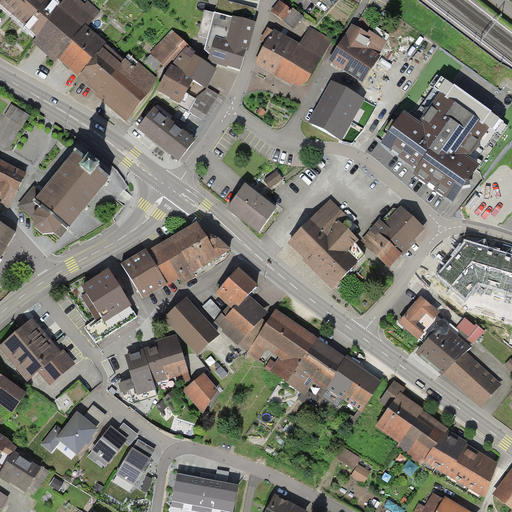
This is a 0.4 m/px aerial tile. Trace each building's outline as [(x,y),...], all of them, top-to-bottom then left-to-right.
[(0,0),(0,7),(9,15),(36,38),(59,6),(52,0),(0,0)] [(58,60),(78,77),(105,44),(107,43),(87,27),(100,11),(88,1),(85,4),(79,0),(63,0),(59,6),(36,38),(33,43),(56,62),(58,60)] [(218,0),(215,13),(253,22),(256,9),(222,0),(218,0)] [(292,10),(279,1),(271,12),(283,21),(284,20),(292,11),(292,10)] [(293,8),(292,10),(292,11),(284,20),(294,28),(304,17),(293,8)] [(207,39),(214,14),(204,11),(197,36),(207,39)] [(210,54),(208,62),(227,68),(227,67),(240,71),(246,51),(249,52),(256,23),(253,22),(215,13),(214,13),(214,14),(207,39),(204,50),(210,54)] [(367,34),(352,24),(328,61),(364,84),(381,57),(379,55),(387,42),(386,42),(373,33),(369,31),(367,34)] [(274,30),(255,63),(291,86),(292,84),(299,87),(308,83),(333,40),(310,27),(299,44),(274,30)] [(377,28),(373,33),(386,42),(390,36),(377,28)] [(171,66),(187,48),(189,46),(172,30),(151,52),(170,68),(171,66)] [(124,60),(105,44),(78,77),(77,79),(96,93),(95,95),(126,122),(157,79),(139,63),(135,67),(125,59),(124,60)] [(208,88),(217,70),(194,56),(196,53),(187,48),(171,66),(170,68),(157,91),(181,105),(193,82),(206,89),(207,90),(208,88)] [(508,126),(438,76),(431,86),(434,88),(413,118),(405,112),(380,146),(416,171),(413,176),(452,204),(508,126)] [(308,123),(342,142),(366,99),(332,80),(318,105),(308,123)] [(219,95),(208,88),(207,90),(206,89),(196,98),(189,112),(203,120),(219,95)] [(30,115),(11,104),(4,116),(23,127),(30,115)] [(260,107),(256,112),(261,117),(266,112),(260,107)] [(172,122),(154,108),(136,129),(179,163),(196,141),(172,122)] [(87,160),(76,150),(41,193),(33,186),(16,207),(32,220),(34,229),(43,236),(55,234),(60,239),(69,228),(69,229),(110,179),(99,169),(100,168),(89,158),(87,160)] [(27,175),(0,160),(0,209),(5,212),(7,208),(8,209),(27,175)] [(270,189),(283,179),(276,170),(264,180),(270,189)] [(258,234),(277,209),(262,197),(246,185),(226,210),(258,234)] [(348,217),(330,200),(287,244),(304,259),(302,261),(332,290),(358,263),(347,252),(359,240),(341,223),(348,217)] [(372,228),(402,255),(403,256),(416,242),(415,241),(425,229),(401,207),(384,224),(379,220),(372,228)] [(0,258),(16,234),(0,223),(0,258)] [(197,223),(147,252),(168,286),(179,279),(184,285),(197,278),(193,273),(232,251),(219,238),(211,236),(207,239),(197,223)] [(389,269),(402,255),(372,228),(361,241),(366,246),(365,247),(389,269)] [(465,300),(479,283),(511,292),(511,253),(466,240),(436,276),(465,300)] [(168,286),(147,252),(146,249),(122,264),(136,287),(143,299),(168,286)] [(258,286),(237,268),(233,273),(235,274),(215,295),(229,307),(232,310),(236,307),(238,309),(249,296),(258,286)] [(119,285),(109,269),(82,286),(100,316),(85,328),(96,343),(137,317),(130,306),(132,305),(119,285)] [(269,313),(249,296),(238,309),(236,307),(232,310),(229,307),(223,313),(216,321),(215,322),(222,330),(221,331),(238,347),(239,345),(247,352),(264,327),(259,323),(269,313)] [(440,313),(421,297),(398,323),(419,341),(425,333),(416,326),(426,314),(434,320),(440,313)] [(220,336),(187,298),(164,319),(198,356),(220,336)] [(216,321),(223,313),(210,299),(202,307),(216,321)] [(318,339),(276,310),(264,327),(247,352),(246,354),(257,362),(258,360),(272,369),(270,371),(287,382),(318,339)] [(474,326),(465,318),(457,328),(473,342),(485,332),(476,324),(474,326)] [(60,353),(32,319),(0,345),(0,349),(28,383),(39,374),(50,386),(76,365),(64,350),(60,353)] [(435,333),(415,354),(425,362),(442,377),(445,375),(466,352),(471,348),(457,336),(449,329),(449,328),(447,323),(441,321),(436,323),(433,330),(435,333)] [(155,345),(143,349),(143,350),(154,385),(176,377),(178,384),(191,380),(177,335),(154,342),(155,345)] [(345,357),(318,339),(287,382),(286,384),(301,393),(298,399),(312,409),(316,404),(317,405),(327,389),(337,373),(336,373),(345,357)] [(154,385),(143,350),(125,356),(132,380),(135,389),(138,397),(156,391),(154,385)] [(502,386),(466,352),(445,375),(480,408),(502,386)] [(347,355),(345,357),(336,373),(337,373),(327,389),(358,411),(362,413),(382,382),(374,377),(362,369),(364,368),(347,355)] [(218,391),(204,373),(184,391),(202,414),(218,391)] [(27,394),(0,374),(0,405),(12,414),(27,394)] [(135,389),(132,380),(118,384),(121,394),(135,389)] [(380,400),(389,407),(400,392),(403,394),(407,388),(395,380),(380,400)] [(90,394),(79,381),(55,401),(66,414),(90,394)] [(403,394),(400,392),(389,407),(375,427),(398,443),(395,448),(421,466),(424,462),(433,448),(435,449),(448,430),(450,428),(423,409),(424,408),(403,394)] [(93,406),(84,418),(97,428),(106,416),(93,406)] [(351,430),(362,413),(358,411),(354,417),(347,413),(340,423),(351,430)] [(84,418),(77,412),(63,431),(56,425),(41,445),(52,453),(60,442),(78,456),(87,445),(88,446),(94,439),(92,437),(99,430),(97,428),(84,418)] [(335,420),(324,413),(318,422),(329,429),(335,420)] [(178,420),(175,430),(195,437),(199,427),(178,420)] [(124,424),(117,432),(119,433),(129,440),(127,442),(131,445),(139,435),(124,424)] [(117,432),(111,426),(91,451),(92,452),(108,464),(109,465),(127,442),(129,440),(119,433),(117,432)] [(498,462),(448,430),(435,449),(433,448),(424,462),(485,499),(498,462)] [(10,441),(0,434),(0,456),(2,453),(6,455),(7,454),(11,456),(14,451),(15,452),(17,448),(13,445),(13,444),(10,442),(10,441)] [(156,450),(139,440),(133,449),(141,454),(150,459),(156,450)] [(354,470),(361,459),(340,446),(333,457),(354,470)] [(133,449),(132,448),(116,475),(135,487),(151,460),(150,459),(141,454),(133,449)] [(15,452),(14,451),(11,456),(0,472),(0,479),(9,485),(10,483),(11,484),(26,493),(41,469),(15,452)] [(106,466),(108,464),(92,452),(88,457),(96,463),(98,460),(106,466)] [(370,472),(359,465),(351,477),(363,484),(370,472)] [(511,511),(511,467),(491,495),(511,510),(511,511)] [(207,481),(177,475),(169,511),(234,511),(239,486),(207,481)] [(153,480),(147,477),(142,490),(148,493),(153,480)] [(64,484),(54,478),(50,485),(59,492),(64,484)] [(104,488),(98,484),(94,489),(101,494),(104,488)] [(9,498),(0,492),(0,507),(2,509),(9,498)] [(436,511),(444,500),(434,493),(425,507),(419,504),(413,511),(436,511)] [(306,511),(274,495),(268,506),(265,511),(306,511)] [(469,511),(467,511),(445,498),(444,500),(436,511),(469,511)]
